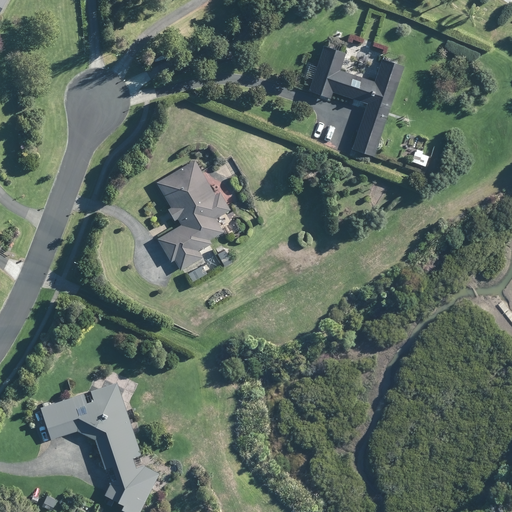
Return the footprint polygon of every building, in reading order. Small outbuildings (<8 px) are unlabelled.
[(346,52),(344,52),(325,45),(310,90),(330,97),(332,98),(334,91),(354,98),(368,103),(353,149),(375,156),(388,115),(389,112),(404,66),(383,59),(382,62),(376,82),(368,80),(344,71),(341,70),(341,67),(346,52)] [(405,145),(400,154),(406,158),(411,149),(405,145)] [(428,155),(414,151),(409,168),(424,172),(428,155)] [(210,239),(220,233),(224,231),(216,218),(231,209),(220,192),(216,195),(195,159),(192,161),(157,182),(169,202),(172,207),(169,209),(170,210),(174,216),(176,219),(179,218),(182,224),(161,237),(159,238),(172,261),(175,259),(182,269),(183,269),(203,256),(199,250),(210,244),(212,242),(210,239)] [(142,451),(136,433),(119,382),(93,391),(96,400),(88,403),(85,393),(42,407),(53,437),(77,429),(95,438),(106,469),(113,466),(118,480),(113,482),(106,494),(126,504),(123,509),(129,511),(140,511),(147,500),(160,472),(146,464),(138,467),(134,456),(143,453),(142,451)]
